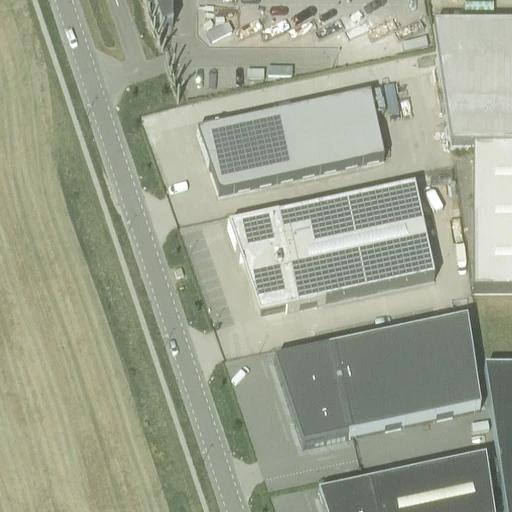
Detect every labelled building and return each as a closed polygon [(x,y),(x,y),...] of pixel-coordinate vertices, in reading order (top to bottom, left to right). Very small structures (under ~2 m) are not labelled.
[(156,16),(155,0),(131,0),(136,13),(136,18),(140,32),(156,31),(156,16)] [(511,30),(431,30),(450,152),(450,153),(472,153),(472,296),(511,296),(511,30)] [(216,201),(383,165),(368,100),(194,137),(216,201)] [(432,286),(412,192),(226,231),(238,265),(247,263),(259,318),(283,313),(284,317),(432,286)] [(465,325),(272,366),(301,453),(478,415),(465,325)] [(511,511),(511,373),(482,374),(502,511),(511,511)] [(320,511),(490,511),(484,464),(316,500),(320,511)]
